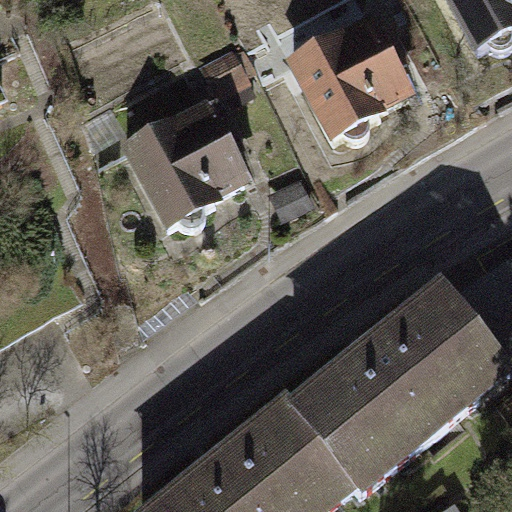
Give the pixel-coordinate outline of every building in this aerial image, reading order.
[(0,0),(0,118),(45,97),(0,0)] [(511,0),(453,0),(502,86),(511,79),(511,0)] [(285,70),(347,181),(446,126),(384,15),(285,70)] [(124,155),(186,266),(285,211),(223,100),(124,155)] [(511,407),(511,366),(469,292),(345,382),(409,483),(511,407)] [(368,511),(378,506),(324,405),(164,510),(165,511),(368,511)]
